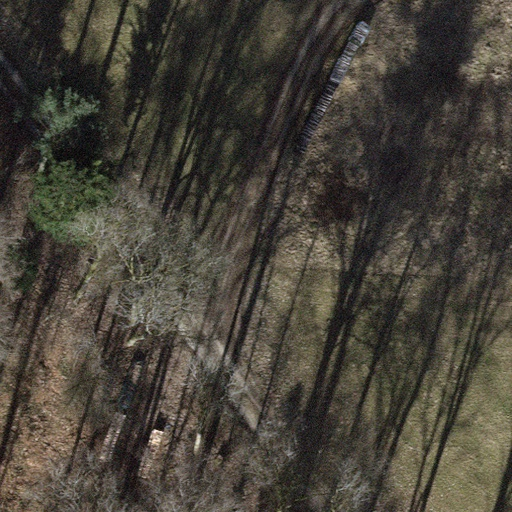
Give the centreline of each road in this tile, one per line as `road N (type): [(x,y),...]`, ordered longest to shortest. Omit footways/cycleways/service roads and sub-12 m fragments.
road 1 (track): [(339,0),(328,7),(189,328),(333,511)]
road 2 (track): [(189,328),(0,74)]
